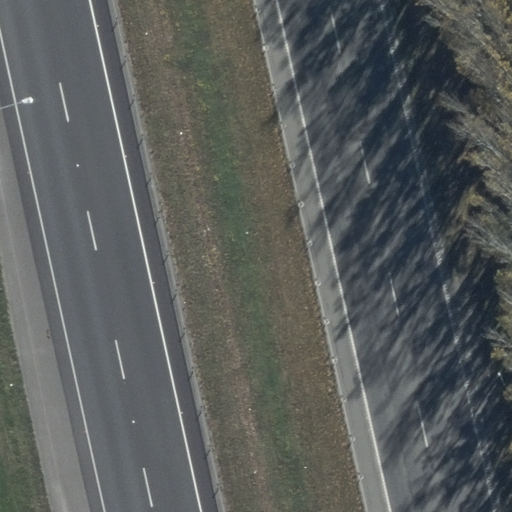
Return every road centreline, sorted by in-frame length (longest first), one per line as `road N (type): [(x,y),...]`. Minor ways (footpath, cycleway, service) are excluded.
road 1 (motorway): [(325,0),(437,511)]
road 2 (motorway): [(153,511),(41,0)]
